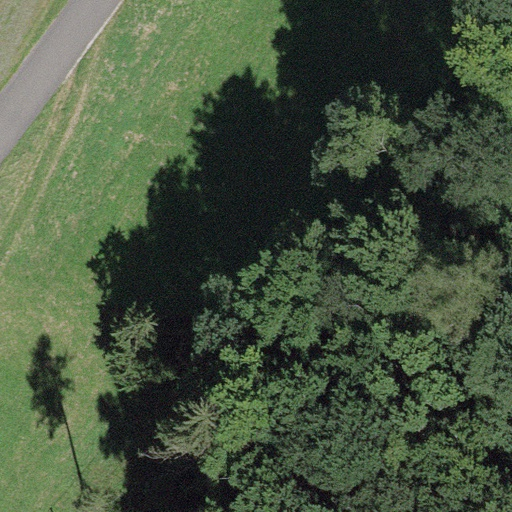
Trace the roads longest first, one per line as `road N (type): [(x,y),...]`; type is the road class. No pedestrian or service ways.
road 1 (track): [(165,443),(511,15)]
road 2 (unclassified): [(94,0),(0,140)]
